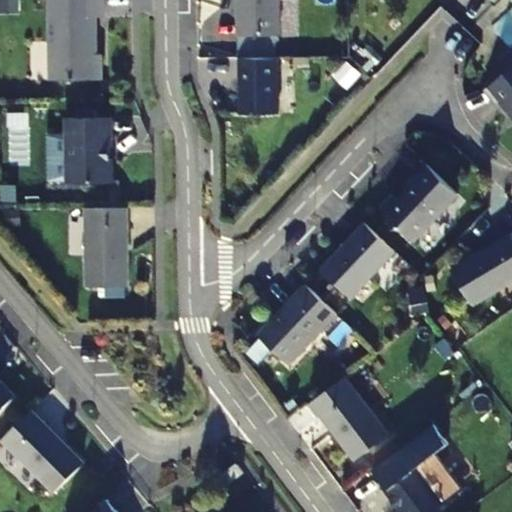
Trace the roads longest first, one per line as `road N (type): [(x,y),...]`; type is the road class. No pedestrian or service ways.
road 1 (residential): [(0,276),(154,446),(205,436),(241,409)]
road 2 (residential): [(413,89),(239,269),(222,281),(189,281)]
road 3 (residential): [(162,0),(163,72),(185,127),(189,281)]
road 4 (residential): [(189,281),(197,346),(241,409)]
road 5 (residential): [(506,181),(413,89)]
road 6 (residential): [(241,409),(319,511)]
